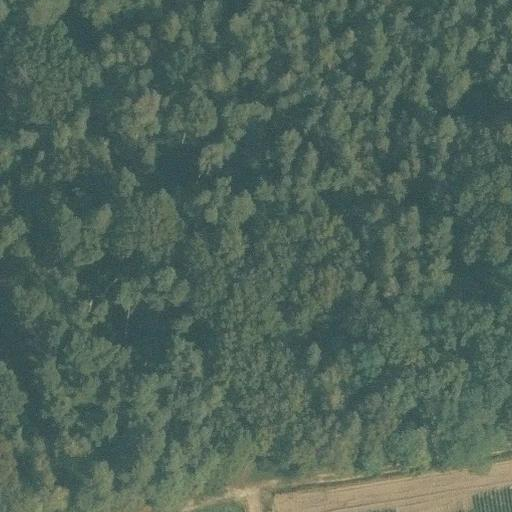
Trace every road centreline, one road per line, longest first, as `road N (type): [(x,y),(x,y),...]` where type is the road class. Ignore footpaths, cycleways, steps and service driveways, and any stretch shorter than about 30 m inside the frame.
road 1 (track): [(248,499),(77,71)]
road 2 (track): [(511,448),(248,499)]
road 3 (track): [(77,71),(276,0)]
